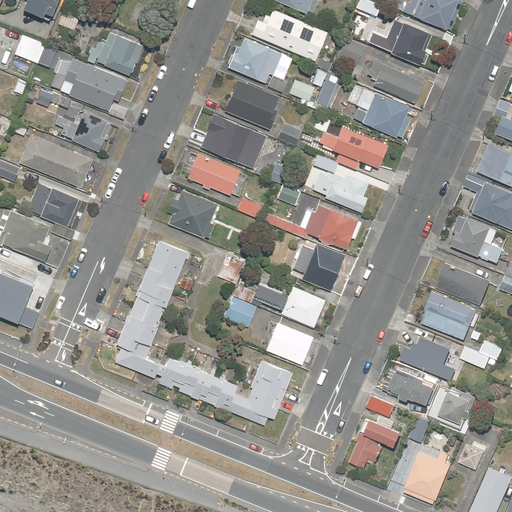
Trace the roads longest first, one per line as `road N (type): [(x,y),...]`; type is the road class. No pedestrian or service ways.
road 1 (residential): [(505,0),(300,476)]
road 2 (residential): [(210,0),(49,371)]
road 3 (primary): [(296,511),(0,392)]
road 4 (primary): [(49,371),(300,476)]
